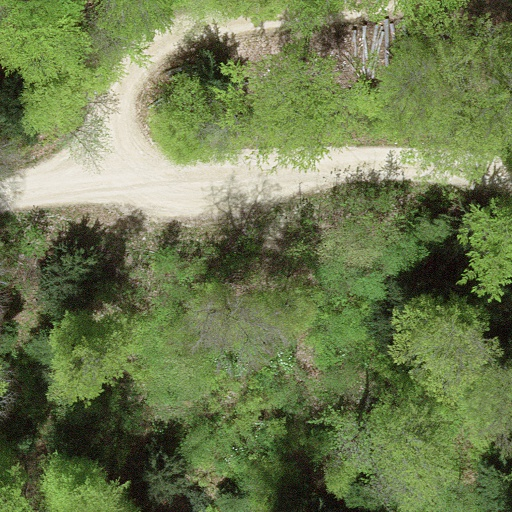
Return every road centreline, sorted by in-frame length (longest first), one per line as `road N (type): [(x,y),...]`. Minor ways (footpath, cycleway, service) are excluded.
road 1 (track): [(117,174),(161,204),(214,208),(294,172),(385,161),(511,173)]
road 2 (track): [(117,174),(110,92),(145,48),(198,20),(264,10),(365,10),(400,0)]
road 3 (track): [(0,60),(125,73)]
